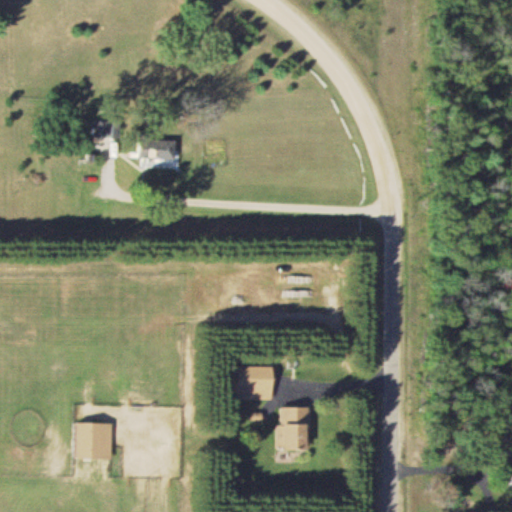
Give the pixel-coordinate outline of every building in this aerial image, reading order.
[(178,157),(178,138),(133,139),(133,157),(178,157)] [(276,399),(276,365),(240,365),(240,399),(276,399)] [(312,406),(282,406),(282,448),(312,448),(312,406)] [(79,456),(98,456),(98,421),(79,421),(79,456)] [(511,486),(511,467),(498,467),(498,487),(511,486)]
